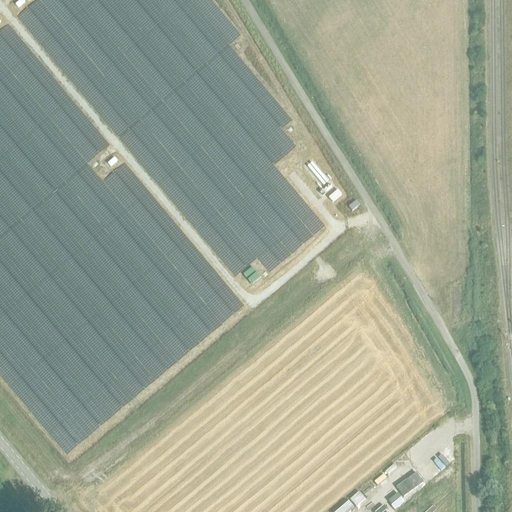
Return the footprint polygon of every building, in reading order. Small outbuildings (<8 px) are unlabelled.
[(328,183),(312,164),(307,167),(324,187),(328,183)] [(338,191),(329,198),(332,203),(341,196),(338,191)] [(356,202),(348,208),(352,212),(359,207),(356,202)] [(427,439),(417,450),(422,454),(431,443),(427,439)] [(431,477),(454,463),(450,457),(432,469),(430,466),(425,469),(431,477)] [(412,481),(420,491),(430,483),(422,473),(412,481)] [(401,500),(409,492),(406,489),(398,496),(401,500)] [(359,509),(368,500),(360,491),(351,500),(359,509)] [(403,505),(414,499),(410,494),(400,500),(403,505)] [(391,510),(400,503),(395,498),(387,504),(391,510)] [(350,501),(337,511),(349,511),(355,506),(350,501)]
